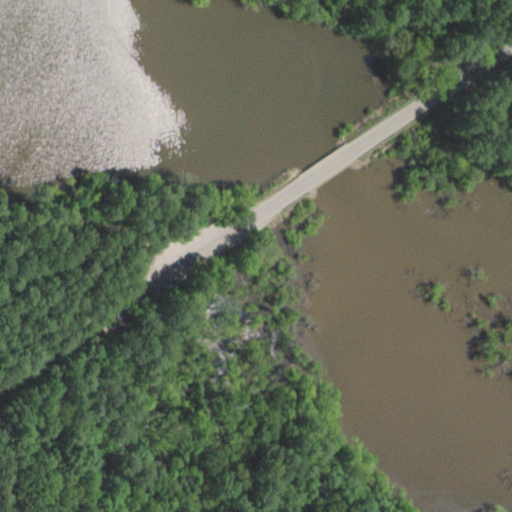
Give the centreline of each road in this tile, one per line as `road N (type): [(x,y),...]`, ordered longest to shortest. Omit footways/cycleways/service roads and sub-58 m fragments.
road 1 (secondary): [(0,389),(304,183)]
road 2 (secondary): [(352,150),(511,38)]
